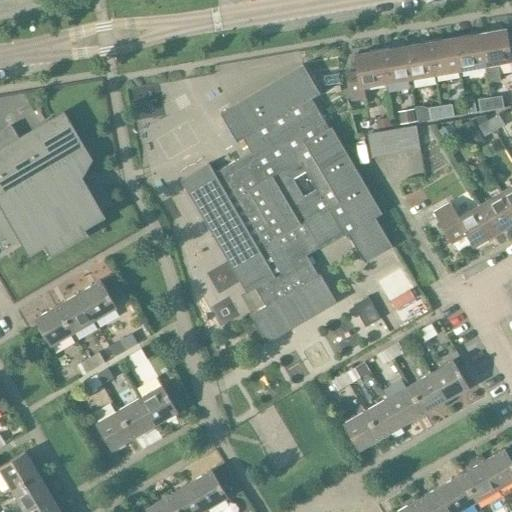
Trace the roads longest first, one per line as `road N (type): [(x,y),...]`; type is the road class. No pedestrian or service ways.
road 1 (tertiary): [(0,59),(355,0)]
road 2 (residential): [(511,373),(463,293),(511,265)]
